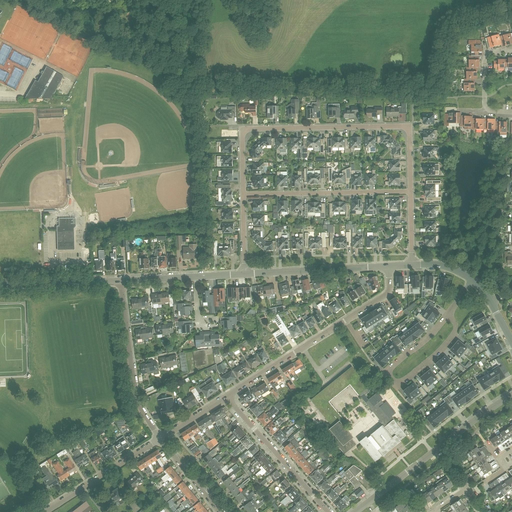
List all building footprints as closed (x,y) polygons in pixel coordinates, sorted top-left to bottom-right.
[(511,33),(499,37),(500,42),(504,41),(505,46),(511,44),(511,40),(511,37),(511,36),(511,33)] [(498,34),(487,38),(488,43),(492,42),(494,47),(501,45),(500,42),(499,37),(498,34)] [(468,40),(468,44),(471,44),(471,56),(474,56),(478,56),(478,54),(477,53),(476,53),(476,52),(482,52),(482,44),(480,44),(480,40),(468,40)] [(469,56),(469,68),(471,68),(477,68),(479,68),(479,60),(474,60),(474,56),(471,56),(469,56)] [(504,69),(504,67),(504,60),(498,60),(498,61),(494,61),(494,68),(498,68),(498,70),(504,69)] [(42,75),(38,82),(55,92),(63,77),(46,67),(44,71),(42,71),(41,73),(42,75)] [(466,68),(466,79),(469,80),(475,80),(477,80),(477,72),(471,72),(471,68),(469,68),(466,68)] [(461,79),(461,83),(464,83),(464,91),(475,91),(475,83),(469,83),(469,80),(466,79),(464,80),(461,79)] [(51,99),(55,92),(38,82),(35,81),(25,99),(51,99)] [(307,109),(307,119),(314,118),(314,112),(317,112),(317,110),(321,110),(321,100),(321,97),(321,95),(316,95),(316,97),(316,100),(317,103),(312,103),(312,105),(307,105),(307,109)] [(288,113),(289,114),(289,118),(296,118),(296,113),(299,113),(299,108),(299,100),(295,100),(294,100),(292,100),(292,103),(292,106),(290,106),(289,105),(286,106),(288,110),(288,112),(288,113)] [(242,104),(242,105),(241,105),(239,107),(239,109),(241,110),(242,110),(242,111),(245,111),(245,113),(253,113),(253,116),(256,116),(256,107),(250,107),(250,104),(242,104)] [(329,104),(329,108),(329,118),(340,117),(340,104),(329,104)] [(273,115),(279,115),(279,106),(267,106),(267,119),(273,119),(273,115)] [(217,114),(217,116),(217,118),(218,118),(219,119),(220,119),(220,120),(225,120),(228,120),(228,118),(232,118),(232,117),(236,117),(235,107),(228,107),(228,110),(221,110),(220,110),(220,111),(219,111),(218,112),(217,113),(217,114)] [(355,113),(359,113),(359,107),(352,107),(352,110),(344,110),(344,118),(355,118),(355,113)] [(399,113),(402,113),(401,107),(398,107),(398,108),(387,108),(387,117),(399,116),(399,113)] [(377,114),(382,114),(382,108),(375,108),(375,110),(367,110),(367,117),(377,117),(377,114)] [(449,120),(444,120),(444,126),(449,126),(449,124),(461,124),(461,122),(461,113),(456,113),(449,113),(449,120)] [(424,125),(438,124),(438,121),(434,121),(434,114),(423,114),(423,121),(424,121),(424,125)] [(472,128),(472,125),(473,117),(464,117),(464,122),(461,122),(461,124),(461,127),(464,127),(464,130),(472,130),(472,128)] [(472,125),(472,128),(472,130),(484,130),(484,125),(484,119),(476,119),(476,125),(472,125)] [(495,130),(496,128),(496,120),(488,119),(488,125),(484,125),(484,130),(495,130)] [(496,128),(495,130),(495,133),(500,133),(500,135),(507,135),(507,122),(499,122),(499,128),(496,128)] [(434,134),(438,134),(438,131),(424,131),(424,134),(423,134),(423,141),(434,141),(434,134)] [(387,144),(390,146),(395,141),(390,137),(387,137),(387,136),(380,136),(381,137),(377,137),(377,143),(381,143),(381,144),(387,144)] [(342,137),(338,138),(338,148),(345,148),(345,153),(348,153),(348,139),(345,139),(345,138),(342,138),(342,137)] [(350,138),(351,153),(354,152),(354,148),(361,148),(361,137),(354,137),(354,138),(350,138)] [(372,152),(375,152),(375,138),(372,138),(372,137),(365,137),(365,148),(372,148),(372,152)] [(262,139),(257,144),(262,148),(264,146),(271,145),(274,145),(274,139),(271,139),(271,138),(264,138),(264,139),(262,139)] [(276,139),(277,154),(280,154),(280,153),(286,153),(286,150),(287,150),(287,138),(280,139),(276,139)] [(291,138),(291,149),(298,149),(298,153),(298,158),(299,158),(301,158),(301,153),(301,139),(298,139),(298,138),(291,138)] [(307,148),(314,148),(313,138),(310,138),(310,139),(307,139),(307,140),(303,140),(304,146),(302,146),(302,159),(304,159),(305,159),(305,158),(306,158),(307,157),(307,156),(307,148)] [(313,138),(314,148),(320,148),(320,154),(324,154),(324,139),(320,139),(317,139),(317,138),(313,138)] [(332,148),(338,148),(338,138),(334,138),(334,139),(331,139),(328,139),(328,153),(332,153),(332,148)] [(395,141),(390,146),(393,149),(393,156),(394,156),(394,160),(396,160),(396,159),(400,159),(400,155),(401,155),(401,149),(400,149),(400,146),(395,141)] [(221,152),(232,152),(232,145),(231,145),(231,142),(217,142),(217,146),(221,146),(221,152)] [(259,151),(262,148),(257,144),(252,148),(252,151),(251,151),(251,158),(252,158),(252,161),(259,161),(259,158),(259,151)] [(435,158),(435,157),(434,151),(438,151),(438,148),(424,148),(424,151),(423,151),(423,158),(435,158)] [(221,167),(233,166),(232,160),(231,160),(231,156),(217,157),(217,160),(221,160),(221,167)] [(383,164),(385,164),(385,165),(389,165),(389,171),(400,171),(400,164),(399,164),(399,161),(383,161),(383,164)] [(268,167),(268,166),(268,163),(253,163),(254,167),(253,167),(253,173),(264,173),(264,167),(268,167)] [(425,175),(439,175),(439,171),(435,171),(435,165),(424,165),(424,172),(425,172),(425,175)] [(321,174),(314,174),(314,184),(318,184),(318,183),(321,183),(324,183),(324,168),(320,169),(321,174)] [(335,184),(339,184),(339,174),(332,174),(332,168),(329,168),(329,183),(332,183),(335,183),(335,184)] [(339,174),(339,184),(343,184),(343,183),(346,183),(346,182),(349,182),(349,179),(349,168),(345,170),(345,174),(342,174),(339,174)] [(302,180),(304,180),(304,183),(307,183),(307,184),(310,184),(311,184),(314,184),(314,174),(314,171),(308,171),(308,169),(304,169),(304,171),(302,171),(302,180)] [(232,177),(233,177),(233,170),(221,171),(222,177),(218,177),(218,181),(232,181),(232,177)] [(373,184),(376,184),(376,170),(372,170),(372,174),(366,174),(366,186),(373,185),(373,184)] [(302,180),(302,171),(298,171),(298,176),(292,176),(292,187),(299,187),(299,186),(302,186),(302,180)] [(355,186),(361,186),(361,175),(355,175),(355,171),(354,171),(351,171),(351,185),(355,185),(355,186)] [(287,187),(287,176),(281,176),(281,172),(277,172),(277,186),(281,186),(281,187),(287,187)] [(399,182),(400,182),(400,175),(389,175),(389,182),(385,182),(385,185),(399,185),(399,182)] [(264,177),(253,177),(253,184),(254,184),(254,188),(268,187),(268,184),(264,184),(264,177)] [(425,191),(435,191),(435,184),(441,184),(441,181),(426,181),(426,184),(426,187),(425,187),(425,191)] [(222,189),(222,195),(232,195),(232,191),(231,191),(231,188),(230,185),(216,185),(216,189),(222,189)] [(435,197),(435,191),(425,191),(425,195),(426,195),(426,198),(427,198),(427,201),(434,201),(434,203),(438,203),(438,201),(441,201),(441,197),(435,197)] [(232,199),(232,195),(222,195),(222,202),(216,202),(217,205),(231,205),(231,202),(231,199),(232,199)] [(366,211),(366,215),(373,215),(377,215),(376,214),(376,212),(376,200),(373,200),(373,199),(366,200),(366,211)] [(390,209),(401,209),(401,202),(400,202),(400,199),(385,199),(385,203),(389,203),(390,209)] [(362,211),(362,210),(362,200),(355,200),(355,201),(352,201),(352,215),(355,215),(355,211),(362,211)] [(264,205),(268,205),(268,201),(254,201),(254,205),(253,205),(253,212),(264,211),(264,205)] [(280,220),(280,216),(281,216),(281,212),(288,212),(288,201),(281,201),(281,202),(278,202),(278,220),(280,220)] [(302,216),(302,212),(302,202),(299,202),(299,201),(292,201),(292,212),(299,212),(299,216),(302,216)] [(308,213),(315,213),(315,202),(311,202),(311,203),(308,203),(308,204),(305,204),(305,218),(308,218),(308,213)] [(315,202),(315,213),(321,212),(321,218),(325,218),(325,204),(321,204),(321,203),(318,203),(318,202),(315,202)] [(333,212),(339,212),(339,202),(336,202),(336,203),(333,203),(333,204),(329,204),(330,218),(333,218),(333,212)] [(343,202),(339,202),(339,212),(346,212),(346,218),(350,218),(349,203),(346,203),(343,203),(343,202)] [(435,210),(440,210),(439,207),(425,207),(425,210),(424,210),(424,217),(436,217),(435,210)] [(222,220),(233,220),(233,213),(232,213),(232,209),(218,210),(218,213),(222,213),(222,220)] [(400,223),(400,220),(401,220),(401,213),(390,213),(390,220),(386,220),(386,223),(400,223)] [(272,222),(269,222),(265,222),(265,215),(253,215),(254,222),(254,226),(269,225),(272,225),(272,222)] [(59,227),(56,227),(57,232),(57,250),(72,250),(72,234),(74,234),(73,226),(75,226),(75,219),(58,219),(59,227)] [(426,232),(440,232),(440,228),(436,228),(436,222),(425,222),(425,229),(426,229),(426,232)] [(218,234),(224,234),(233,234),(233,231),(234,231),(233,224),(222,224),(222,230),(218,231),(218,234)] [(394,235),(392,238),(397,243),(401,238),(401,235),(402,235),(402,229),(401,229),(401,225),(395,225),(395,229),(394,229),(394,235)] [(254,241),(259,245),(263,240),(261,238),(260,231),(262,231),(262,228),(254,228),(254,231),(253,231),(253,238),(254,238),(254,241)] [(282,232),(281,232),(278,232),(278,249),(282,249),(288,249),(288,238),(282,238),(282,232)] [(312,249),(315,249),(315,239),(309,239),(309,233),(305,233),(305,248),(309,247),(309,248),(312,248),(312,249)] [(322,239),(315,239),(315,249),(319,249),(319,248),(322,248),(322,247),(325,247),(325,233),(322,233),(322,239)] [(330,233),(330,247),(333,247),(333,248),(336,248),(336,249),(340,248),(340,238),(333,238),(333,233),(330,233)] [(346,238),(340,238),(340,248),(344,248),(344,247),(347,247),(350,247),(350,233),(346,233),(346,238)] [(356,248),(363,248),(362,237),(356,237),(356,233),(352,233),(352,247),(356,247),(356,248)] [(377,247),(377,242),(377,233),(373,233),(373,237),(367,237),(367,248),(374,248),(374,247),(377,247)] [(300,248),(303,248),(303,234),(299,234),(299,238),(293,238),(293,249),(300,249),(300,248)] [(426,247),(440,246),(440,243),(436,243),(436,236),(425,236),(425,243),(426,243),(426,247)] [(392,248),(397,243),(392,238),(389,241),(382,241),(379,242),(379,248),(382,248),(382,249),(389,249),(389,248),(392,248)] [(120,239),(121,247),(126,247),(126,252),(131,252),(130,239),(120,239)] [(263,240),(259,245),(263,250),(266,250),(266,251),(273,251),(273,250),(276,250),(276,247),(276,243),(276,242),(276,241),(273,241),(273,243),(266,243),(263,240)] [(224,257),(224,246),(217,246),(217,241),(214,241),(214,255),(217,255),(217,256),(220,256),(220,257),(224,257)] [(224,246),(224,257),(228,256),(231,256),(231,255),(234,255),(234,241),(230,241),(230,246),(224,246)] [(191,248),(183,248),(184,259),(191,258),(191,256),(198,256),(197,254),(198,254),(198,253),(197,253),(197,245),(190,245),(191,248)] [(107,266),(106,266),(107,270),(114,270),(114,266),(114,261),(116,261),(116,258),(116,249),(116,247),(113,247),(113,249),(113,253),(110,253),(110,255),(111,260),(107,261),(107,266)] [(158,258),(160,258),(160,268),(163,268),(164,268),(165,268),(166,268),(166,257),(162,257),(161,249),(160,248),(159,248),(158,248),(158,249),(157,249),(158,258)] [(94,266),(93,266),(93,270),(94,271),(96,271),(102,271),(102,266),(102,260),(104,260),(104,250),(98,250),(99,260),(94,260),(95,266),(94,266)] [(140,253),(140,261),(141,269),(145,269),(148,269),(149,268),(148,259),(145,259),(145,258),(144,258),(143,252),(140,253)] [(168,262),(169,262),(169,267),(172,267),(172,268),(175,268),(175,267),(176,267),(175,258),(171,259),(171,254),(168,254),(168,262)] [(420,290),(419,276),(417,276),(417,275),(413,275),(413,276),(412,276),(412,284),(409,284),(409,293),(413,293),(413,290),(420,290)] [(422,288),(422,291),(425,291),(426,292),(426,290),(432,290),(433,276),(432,276),(432,275),(427,275),(427,276),(426,276),(426,277),(426,284),(422,284),(422,288)] [(370,286),(371,291),(379,288),(377,282),(378,282),(376,276),(370,278),(371,281),(367,283),(368,285),(372,284),(372,286),(370,286)] [(404,289),(404,293),(408,293),(407,284),(404,285),(403,277),(397,277),(397,281),(396,281),(396,285),(397,285),(397,290),(404,289)] [(439,291),(446,293),(447,287),(448,287),(449,283),(448,283),(449,279),(442,278),(440,285),(437,285),(435,291),(439,292),(439,291)] [(303,284),(300,285),(302,293),(302,294),(305,293),(305,291),(311,289),(310,284),(308,279),(302,281),(303,284)] [(313,283),(310,284),(311,289),(313,294),(318,292),(317,289),(321,288),(318,279),(312,281),(313,283)] [(293,286),(291,287),(292,292),(293,295),(298,293),(298,294),(302,293),(300,285),(298,280),(292,281),(293,286)] [(293,295),(292,292),(291,292),(288,282),(285,282),(285,284),(284,285),(283,284),(279,285),(280,287),(279,287),(282,297),(290,295),(290,296),(293,295)] [(359,288),(356,290),(360,297),(365,293),(362,288),(362,287),(361,285),(360,283),(357,284),(358,287),(359,288)] [(265,285),(267,295),(267,297),(270,296),(270,295),(275,294),(273,284),(265,285)] [(259,296),(264,296),(264,297),(267,297),(267,295),(265,285),(262,286),(257,287),(258,292),(254,292),(255,299),(259,299),(259,296)] [(357,298),(358,298),(354,291),(352,289),(351,286),(348,287),(349,290),(351,292),(348,294),(350,297),(353,301),(354,300),(355,301),(357,299),(357,298)] [(242,288),(239,288),(239,290),(240,302),(243,302),(243,298),(250,297),(250,287),(242,288)] [(236,288),(228,289),(228,298),(236,298),(236,302),(240,302),(239,290),(239,288),(236,288)] [(214,297),(214,307),(219,306),(218,302),(225,301),(224,289),(217,289),(217,297),(214,297)] [(182,294),(183,294),(183,299),(190,299),(191,302),(194,302),(194,296),(190,297),(190,291),(186,291),(186,290),(182,290),(182,294)] [(203,303),(208,303),(208,306),(213,306),(213,298),(209,298),(209,291),(202,292),(203,303)] [(341,303),(342,302),(344,306),(345,306),(346,307),(348,305),(348,304),(349,303),(345,297),(344,294),(343,292),(340,293),(341,295),(342,298),(339,299),(341,303)] [(173,304),(172,298),(169,298),(168,293),(160,294),(161,305),(165,304),(165,303),(169,303),(170,307),(173,306),(173,304)] [(161,305),(160,294),(152,295),(153,305),(158,304),(158,305),(161,305)] [(148,298),(140,299),(141,309),(145,309),(144,308),(149,307),(150,313),(152,312),(152,309),(151,306),(149,306),(148,298)] [(338,311),(341,309),(337,302),(334,298),(331,300),(332,302),(329,304),(334,313),(335,312),(336,313),(338,311)] [(391,310),(395,317),(398,314),(397,313),(403,309),(395,298),(390,302),(394,308),(391,310)] [(141,309),(140,299),(132,300),(133,309),(138,309),(141,309)] [(439,314),(440,313),(433,309),(435,306),(430,302),(424,310),(435,318),(436,318),(437,317),(438,318),(440,315),(439,314)] [(192,311),(192,307),(186,307),(186,303),(177,304),(178,312),(181,312),(181,316),(189,316),(189,311),(192,311)] [(321,312),(322,312),(326,318),(327,318),(329,317),(332,314),(326,306),(325,306),(324,305),(319,308),(321,312)] [(382,306),(376,310),(383,320),(382,320),(383,321),(388,317),(390,320),(393,318),(389,311),(386,313),(382,306)] [(279,313),(281,313),(280,307),(277,308),(277,310),(270,311),(271,315),(278,314),(279,313)] [(324,320),(319,313),(318,310),(314,312),(316,315),(314,317),(318,323),(319,323),(321,322),(324,320)] [(383,320),(376,310),(375,311),(374,310),(371,312),(378,323),(382,320),(383,320)] [(424,322),(426,319),(432,323),(432,322),(433,323),(436,320),(435,319),(435,318),(424,310),(421,315),(419,313),(416,316),(424,322)] [(371,312),(368,314),(368,315),(366,316),(373,326),(378,323),(371,312)] [(481,326),(479,323),(486,320),(483,313),(479,315),(476,316),(476,317),(471,320),(474,326),(471,327),(473,331),(481,326)] [(278,314),(272,317),(273,318),(275,322),(280,330),(282,333),(276,337),(278,339),(278,340),(277,340),(278,342),(279,341),(280,342),(282,346),(286,344),(287,344),(288,343),(288,342),(289,342),(286,337),(290,334),(278,314)] [(305,322),(306,322),(310,328),(314,326),(313,325),(315,324),(310,316),(308,318),(306,315),(302,318),(305,322)] [(373,327),(373,326),(366,316),(361,320),(365,326),(363,328),(366,334),(369,332),(368,330),(373,327)] [(236,317),(226,318),(226,321),(220,321),(221,325),(223,325),(224,330),(232,329),(232,325),(236,324),(236,317)] [(179,327),(179,330),(182,329),(182,334),(190,333),(190,329),(193,329),(193,324),(187,325),(187,321),(175,322),(176,327),(179,327)] [(300,322),(297,324),(298,326),(303,333),(304,333),(306,332),(306,331),(308,329),(303,321),(300,322)] [(164,324),(165,335),(169,335),(168,334),(174,333),(172,323),(164,324)] [(414,327),(420,335),(425,331),(419,323),(414,327)] [(157,335),(162,335),(162,336),(165,335),(164,324),(156,326),(157,335)] [(487,338),(485,335),(492,331),(489,325),(478,331),(481,336),(474,340),(476,344),(487,338)] [(287,327),(288,328),(294,338),(298,336),(299,337),(300,336),(301,335),(300,334),(301,334),(296,326),(292,329),(290,326),(287,327)] [(419,337),(418,336),(420,335),(414,327),(409,330),(409,331),(416,340),(419,337)] [(144,329),(145,340),(149,339),(148,338),(153,338),(152,328),(144,329)] [(137,340),(142,339),(142,340),(145,340),(144,329),(136,330),(137,340)] [(403,333),(410,342),(412,341),(413,342),(416,340),(409,331),(409,330),(408,329),(403,333)] [(211,339),(207,339),(208,347),(215,347),(222,347),(221,343),(220,343),(219,335),(215,335),(215,332),(210,332),(211,339)] [(196,348),(208,347),(207,339),(204,339),(204,333),(200,333),(200,336),(195,336),(196,348)] [(397,335),(394,337),(400,344),(402,342),(405,346),(410,342),(403,333),(399,337),(397,335)] [(388,346),(396,355),(401,351),(397,347),(400,344),(394,337),(393,337),(390,339),(392,342),(388,346)] [(499,344),(496,338),(490,342),(488,339),(482,342),(487,351),(488,350),(499,344)] [(466,343),(464,345),(458,341),(454,345),(464,354),(465,355),(471,347),(466,343)] [(497,356),(496,353),(502,349),(501,348),(502,347),(500,344),(500,345),(499,344),(488,350),(491,355),(490,356),(492,359),(497,356)] [(384,351),(391,359),(396,355),(388,346),(387,345),(382,349),(384,351)] [(464,354),(454,345),(450,350),(456,355),(454,358),(460,363),(462,360),(460,358),(464,354)] [(261,352),(258,354),(262,362),(263,362),(264,362),(265,362),(265,360),(268,358),(262,347),(259,349),(261,352)] [(254,357),(252,359),(257,366),(259,364),(260,363),(252,350),(250,352),(254,357)] [(387,363),(391,359),(384,351),(380,355),(387,363)] [(380,355),(378,353),(374,357),(382,367),(387,363),(380,355)] [(257,366),(252,359),(250,360),(246,354),(244,356),(252,368),(254,367),(254,368),(257,366)] [(167,357),(169,368),(173,367),(173,366),(177,365),(175,355),(167,357)] [(453,359),(450,361),(445,356),(441,360),(449,369),(449,370),(450,371),(457,363),(453,359)] [(161,368),(167,367),(167,368),(169,368),(167,357),(159,359),(161,368)] [(242,357),(240,358),(242,361),(240,362),(242,365),(246,373),(249,371),(250,370),(246,363),(242,357)] [(292,363),(287,367),(293,377),(295,380),(298,379),(293,372),(299,368),(301,370),(304,368),(303,365),(299,359),(295,362),(293,364),(292,363)] [(148,363),(150,374),(153,373),(153,375),(159,374),(156,361),(153,362),(153,360),(147,361),(148,363)] [(233,362),(237,368),(242,375),(243,374),(244,375),(246,373),(242,365),(240,366),(236,360),(233,362)] [(449,369),(441,360),(440,361),(440,360),(436,364),(441,370),(439,373),(444,378),(447,375),(445,374),(449,370),(449,369)] [(148,374),(150,374),(148,363),(140,365),(142,374),(147,373),(148,374)] [(242,375),(237,368),(235,369),(232,363),(229,365),(237,377),(239,376),(239,377),(242,376),(241,375),(242,375)] [(220,364),(218,366),(219,371),(220,374),(222,373),(224,376),(222,378),(224,381),(226,384),(227,384),(228,385),(229,384),(229,383),(231,381),(223,368),(220,364)] [(493,369),(499,380),(500,380),(505,377),(498,365),(493,369)] [(225,367),(223,368),(231,381),(233,380),(234,381),(236,380),(235,379),(236,378),(234,376),(232,371),(229,373),(225,367)] [(293,377),(287,367),(282,370),(286,376),(288,374),(291,379),(293,377)] [(372,405),(369,400),(365,395),(370,391),(352,368),(325,390),(332,399),(350,384),(369,408),(372,405)] [(494,383),(499,380),(493,369),(487,372),(489,374),(494,383)] [(432,383),(433,383),(437,379),(439,381),(442,379),(438,374),(435,376),(430,370),(425,374),(432,383)] [(279,372),(273,376),(277,382),(279,385),(282,383),(284,384),(285,382),(279,372)] [(433,384),(433,383),(432,383),(425,374),(420,378),(425,384),(422,386),(427,392),(430,389),(429,388),(433,384)] [(484,377),(489,386),(494,383),(489,374),(484,377)] [(277,383),(277,382),(273,376),(267,379),(272,386),(274,388),(274,389),(276,392),(278,391),(275,387),(279,385),(277,383)] [(489,386),(484,377),(483,376),(478,379),(484,390),(489,387),(489,386)] [(205,383),(212,394),(213,394),(218,390),(213,383),(214,382),(211,378),(205,383)] [(202,390),(205,395),(207,397),(210,396),(212,395),(212,394),(205,383),(200,386),(199,385),(195,387),(198,392),(198,393),(202,390)] [(252,389),(253,391),(257,397),(259,400),(263,397),(262,395),(268,390),(267,387),(265,383),(257,388),(256,386),(252,389)] [(421,387),(418,389),(414,383),(409,387),(416,396),(417,397),(421,393),(424,396),(427,394),(421,387)] [(465,387),(467,388),(473,397),(478,393),(471,383),(465,387)] [(193,394),(188,398),(193,407),(199,403),(195,398),(200,395),(198,393),(198,392),(195,387),(194,386),(190,388),(191,391),(193,394)] [(408,387),(404,391),(409,397),(406,399),(410,404),(413,402),(412,400),(416,396),(409,387),(409,388),(408,387)] [(467,388),(462,392),(469,401),(472,399),(472,398),(473,397),(467,388)] [(319,409),(328,402),(332,399),(325,390),(312,400),(319,409)] [(246,393),(244,394),(247,398),(247,397),(250,401),(252,400),(252,399),(254,397),(255,399),(257,397),(253,391),(250,392),(249,391),(248,392),(248,391),(246,393)] [(462,392),(462,391),(457,394),(464,404),(465,403),(466,403),(469,401),(462,392)] [(378,393),(369,400),(372,405),(369,408),(385,427),(384,427),(383,425),(370,435),(371,436),(368,438),(366,436),(360,442),(376,462),(382,456),(383,456),(401,441),(400,440),(406,435),(393,420),(391,417),(396,413),(386,402),(384,403),(381,400),(383,399),(378,393)] [(449,394),(446,397),(451,403),(454,401),(458,407),(464,404),(457,394),(456,393),(451,397),(449,394)] [(253,406),(250,401),(247,397),(247,398),(244,394),(243,395),(240,396),(241,396),(240,397),(242,401),(243,401),(245,403),(246,402),(251,408),(253,406)] [(161,395),(162,399),(158,400),(160,410),(161,410),(162,414),(164,414),(165,416),(167,415),(167,413),(175,412),(174,407),(172,398),(167,399),(166,395),(161,395)] [(445,402),(440,406),(441,407),(441,406),(448,416),(448,415),(449,416),(453,412),(448,405),(451,403),(446,397),(443,399),(445,402)] [(188,410),(193,407),(188,398),(182,401),(180,398),(177,400),(178,404),(180,407),(184,405),(188,410)] [(265,402),(262,405),(254,413),(254,414),(255,415),(256,415),(257,417),(260,415),(264,411),(262,409),(268,403),(267,401),(266,403),(265,402)] [(254,413),(262,405),(265,402),(264,402),(263,402),(262,402),(259,405),(257,403),(253,407),(253,406),(251,408),(251,409),(252,410),(252,411),(253,413),(254,413)] [(333,426),(340,421),(342,419),(328,402),(319,409),(333,426)] [(441,406),(441,407),(436,410),(443,419),(448,416),(441,406)] [(264,413),(260,417),(258,419),(261,422),(271,413),(276,409),(274,407),(270,411),(266,415),(264,413)] [(217,411),(221,418),(222,420),(223,422),(225,425),(225,426),(226,426),(227,428),(229,430),(233,426),(238,422),(235,419),(231,424),(229,426),(226,421),(226,419),(225,418),(224,418),(223,417),(227,415),(222,408),(222,409),(221,408),(219,410),(217,411)] [(271,413),(261,422),(265,426),(267,424),(273,418),(271,417),(278,411),(276,409),(271,413)] [(431,414),(439,423),(443,419),(436,410),(431,414)] [(216,422),(221,418),(217,411),(217,412),(215,413),(214,413),(212,414),(212,415),(213,418),(216,422)] [(303,416),(310,424),(312,422),(305,414),(303,416)] [(439,423),(431,414),(427,418),(434,427),(439,424),(438,423),(439,423)] [(209,417),(203,420),(207,427),(213,423),(209,417)] [(274,420),(268,425),(266,427),(269,431),(282,420),(280,418),(275,422),(274,420),(275,420),(274,420)] [(282,420),(269,431),(273,435),(275,433),(279,429),(277,427),(284,421),(283,419),(282,420)] [(207,427),(203,420),(198,424),(202,430),(207,427)] [(357,445),(352,439),(353,438),(340,421),(333,426),(326,432),(334,442),(335,443),(345,454),(357,445)] [(222,433),(216,424),(214,426),(219,435),(222,433)] [(195,434),(196,436),(198,439),(200,438),(197,433),(200,431),(196,425),(191,428),(195,434)] [(125,427),(118,428),(123,436),(123,435),(128,442),(130,445),(132,444),(133,444),(135,443),(135,442),(133,437),(132,435),(131,435),(128,437),(126,434),(128,433),(125,427)] [(233,434),(228,439),(229,439),(230,441),(232,439),(234,437),(241,431),(240,429),(241,429),(239,427),(238,427),(235,430),(232,432),(233,434)] [(280,431),(277,434),(274,436),(275,436),(274,437),(276,438),(278,440),(290,428),(289,427),(282,432),(280,431)] [(103,433),(101,428),(95,431),(98,436),(103,433)] [(191,428),(186,431),(190,437),(195,434),(191,428)] [(290,428),(278,440),(279,441),(279,442),(281,444),(281,443),(281,444),(284,442),(287,438),(285,436),(292,430),(290,428)] [(185,441),(190,437),(186,431),(181,434),(185,441)] [(232,439),(230,441),(232,443),(237,438),(238,439),(239,440),(243,437),(245,435),(245,434),(243,432),(242,432),(241,431),(234,437),(232,439)] [(510,441),(504,431),(500,434),(505,441),(507,440),(508,441),(509,441),(509,442),(510,441)] [(500,434),(496,436),(503,446),(502,447),(503,448),(505,447),(503,445),(504,444),(503,443),(505,441),(500,434)] [(122,436),(117,440),(123,449),(125,448),(126,449),(128,447),(128,446),(129,446),(127,443),(122,436)] [(236,452),(240,449),(250,440),(248,438),(249,438),(247,436),(247,437),(246,436),(241,441),(242,443),(231,453),(233,455),(236,452)] [(293,436),(289,440),(287,442),(289,444),(284,448),(288,452),(294,447),(296,445),(298,443),(297,441),(294,439),(295,438),(293,436)] [(501,446),(502,447),(503,446),(496,436),(490,440),(494,448),(497,446),(500,445),(501,446)] [(123,449),(117,440),(116,441),(117,443),(114,445),(118,453),(119,452),(119,453),(121,452),(121,451),(123,449)] [(251,442),(250,440),(240,449),(236,452),(238,454),(246,447),(247,449),(251,446),(253,444),(253,443),(252,441),(251,442)] [(75,443),(72,445),(75,450),(79,456),(83,463),(84,466),(88,464),(87,462),(89,461),(85,454),(82,456),(81,455),(77,448),(77,447),(78,446),(77,444),(76,445),(75,443)] [(109,459),(111,457),(105,447),(102,443),(101,444),(105,451),(101,453),(106,460),(107,461),(109,459)] [(294,447),(288,452),(289,453),(292,457),(298,452),(296,449),(301,445),(299,443),(298,443),(296,445),(294,447)] [(255,453),(256,452),(259,450),(258,449),(257,447),(256,447),(254,445),(252,447),(245,454),(244,453),(240,457),(243,460),(251,453),(254,456),(256,454),(255,453)] [(106,446),(105,447),(111,457),(113,456),(116,455),(116,454),(112,447),(108,449),(106,446)] [(468,453),(470,457),(481,450),(482,451),(484,450),(482,447),(480,449),(479,448),(478,449),(477,447),(474,449),(472,446),(466,450),(468,453)] [(64,455),(67,453),(65,449),(56,454),(58,458),(63,455),(64,455)] [(203,459),(207,464),(212,460),(210,457),(216,452),(214,449),(208,454),(208,455),(203,459)] [(75,450),(72,452),(75,456),(76,458),(76,459),(74,461),(78,468),(80,466),(80,465),(83,463),(79,456),(75,450)] [(158,463),(160,466),(161,467),(164,466),(159,459),(162,457),(158,450),(153,454),(157,460),(158,463)] [(298,452),(292,457),(295,460),(296,461),(306,452),(305,450),(304,450),(300,454),(298,452)] [(470,457),(473,461),(482,455),(480,453),(482,452),(481,451),(482,451),(481,450),(470,457)] [(92,452),(88,455),(91,459),(94,465),(101,461),(98,455),(95,451),(92,452)] [(261,452),(258,454),(254,458),(256,459),(251,464),(253,466),(264,456),(263,454),(261,452),(261,453),(261,452)] [(306,452),(296,461),(297,462),(298,463),(300,466),(306,461),(304,459),(309,455),(308,454),(306,452)] [(153,454),(148,457),(152,463),(157,460),(153,454)] [(212,460),(207,464),(211,469),(219,463),(217,460),(220,458),(218,455),(212,460)] [(487,458),(489,457),(487,455),(485,457),(484,456),(483,457),(482,455),(473,461),(475,464),(486,457),(487,458)] [(259,467),(261,465),(268,460),(267,460),(267,459),(266,457),(265,457),(264,456),(253,466),(255,467),(257,465),(259,467)] [(147,457),(142,461),(146,467),(147,469),(149,472),(152,471),(150,468),(151,467),(151,464),(152,463),(148,457),(147,457)] [(478,468),(487,462),(485,460),(487,459),(486,459),(487,458),(486,457),(475,464),(478,468)] [(211,469),(215,474),(225,466),(222,463),(227,459),(225,458),(219,463),(211,469)] [(306,461),(300,466),(304,470),(310,465),(312,463),(313,462),(309,458),(306,461)] [(68,468),(66,470),(68,475),(73,472),(74,473),(77,471),(69,459),(64,461),(68,468)] [(268,460),(261,465),(259,467),(261,470),(256,474),(257,476),(260,474),(271,464),(270,463),(270,462),(269,461),(268,461),(268,460)] [(69,476),(68,475),(66,470),(64,471),(57,461),(52,465),(59,475),(57,476),(59,480),(66,476),(67,477),(69,476)] [(141,470),(146,467),(142,461),(137,464),(141,470)] [(310,465),(304,470),(306,472),(308,475),(311,473),(314,470),(317,468),(315,465),(317,463),(315,461),(313,462),(312,463),(310,465)] [(492,466),(494,465),(492,462),(490,464),(489,463),(488,464),(487,462),(478,468),(480,472),(491,465),(492,466)] [(310,476),(310,477),(312,479),(312,478),(313,480),(324,470),(329,466),(327,463),(320,470),(318,469),(316,471),(312,474),(310,476)] [(271,464),(260,474),(262,476),(265,473),(267,475),(269,473),(273,470),(275,468),(274,468),(275,467),(273,465),(273,466),(271,464)] [(226,473),(228,475),(233,471),(231,469),(227,471),(225,469),(228,467),(226,465),(225,466),(215,474),(219,479),(224,475),(226,473)] [(353,465),(348,469),(354,476),(355,477),(362,471),(353,465)] [(491,465),(480,472),(485,478),(491,474),(490,471),(492,470),(490,468),(492,467),(491,466),(492,466),(491,465)] [(49,472),(45,466),(42,469),(45,474),(49,481),(44,484),(47,488),(52,485),(53,486),(57,483),(54,477),(52,477),(49,472)] [(168,473),(162,478),(163,480),(174,471),(171,466),(166,471),(168,473)] [(324,470),(313,480),(315,482),(314,482),(316,484),(317,483),(317,484),(318,483),(319,482),(322,479),(326,476),(324,474),(326,472),(329,469),(331,468),(329,466),(324,470)] [(238,467),(233,471),(228,475),(230,478),(229,478),(223,482),(227,488),(233,483),(231,480),(236,476),(234,475),(240,470),(238,467)] [(346,472),(343,474),(345,476),(349,480),(354,476),(348,469),(346,472)] [(277,470),(275,472),(270,476),(272,478),(274,477),(276,480),(281,475),(277,470)] [(171,477),(173,480),(178,476),(174,471),(163,480),(165,482),(171,477)] [(131,489),(135,486),(136,487),(144,480),(137,472),(134,475),(135,476),(132,479),(127,483),(129,486),(130,487),(131,489)] [(318,486),(320,488),(320,487),(321,489),(335,476),(334,475),(334,474),(330,477),(328,480),(326,478),(324,480),(320,483),(318,485),(318,486)] [(335,476),(321,489),(323,490),(322,491),(324,493),(324,492),(325,493),(327,491),(330,488),(329,486),(339,477),(337,475),(335,476)] [(173,480),(166,486),(168,488),(172,484),(174,487),(178,485),(177,484),(182,480),(178,476),(173,480)] [(354,476),(349,481),(353,485),(356,487),(357,489),(362,485),(358,481),(355,477),(354,476)] [(238,479),(233,483),(227,488),(231,493),(237,488),(235,485),(243,479),(241,477),(239,479),(238,479)] [(443,481),(448,489),(450,488),(449,488),(452,486),(446,477),(444,478),(445,480),(443,481)] [(260,488),(263,485),(267,482),(265,479),(261,483),(258,486),(260,488)] [(284,491),(286,490),(290,486),(290,485),(290,484),(288,483),(285,479),(282,482),(279,480),(278,480),(277,482),(279,484),(280,483),(283,486),(281,488),(284,491)] [(441,479),(437,482),(444,492),(448,489),(443,481),(442,479),(441,479)] [(507,494),(506,492),(499,483),(501,482),(499,480),(497,482),(499,484),(498,485),(499,486),(497,487),(502,495),(503,496),(507,494)] [(178,486),(182,491),(187,487),(183,482),(178,486)] [(231,493),(236,498),(241,493),(238,490),(241,488),(244,486),(245,484),(244,482),(237,488),(231,493)] [(440,495),(444,492),(437,482),(435,483),(437,485),(434,486),(440,494),(440,495)] [(511,493),(510,490),(505,482),(503,484),(502,482),(501,483),(501,482),(499,483),(506,492),(507,494),(507,493),(509,491),(511,493)] [(333,502),(335,500),(338,497),(337,495),(342,490),(346,487),(344,485),(340,488),(329,498),(331,499),(330,500),(332,502),(332,501),(333,502)] [(488,495),(492,501),(494,499),(495,500),(499,497),(492,488),(493,487),(492,485),(490,486),(489,487),(491,490),(492,491),(490,492),(491,494),(488,495)] [(332,489),(328,492),(326,494),(326,495),(328,497),(328,496),(329,498),(340,488),(338,486),(333,490),(332,489)] [(430,489),(436,497),(437,497),(437,496),(440,494),(434,486),(430,489)] [(184,497),(191,491),(187,487),(182,491),(180,492),(178,494),(179,496),(181,494),(184,497)] [(359,498),(365,492),(360,487),(358,489),(354,493),(359,498)] [(436,497),(430,489),(429,487),(425,490),(432,500),(436,497)] [(494,488),(493,487),(492,488),(499,497),(500,499),(503,496),(502,495),(497,487),(495,489),(494,487),(494,488)] [(283,504),(285,502),(296,492),(295,490),(293,488),(293,489),(293,488),(290,490),(287,493),(288,495),(281,502),(282,504),(283,504)] [(105,497),(110,504),(115,502),(115,503),(118,501),(117,500),(120,498),(122,501),(125,499),(123,496),(121,497),(117,489),(116,490),(116,489),(112,491),(113,492),(109,494),(105,496),(106,496),(105,497)] [(246,489),(241,493),(236,498),(240,503),(246,497),(248,500),(253,495),(255,494),(253,491),(247,496),(245,493),(246,492),(248,490),(246,489)] [(424,493),(422,495),(428,503),(428,502),(428,503),(432,500),(425,490),(423,492),(424,493)] [(182,505),(180,506),(181,507),(183,505),(195,496),(191,491),(184,497),(186,500),(181,504),(182,505)] [(297,494),(296,492),(285,502),(283,504),(285,506),(292,499),(294,501),(297,498),(299,496),(300,495),(298,493),(297,494)] [(247,511),(253,508),(258,504),(254,499),(255,498),(253,495),(248,500),(250,502),(244,507),(247,511)] [(198,500),(195,496),(183,505),(184,507),(188,504),(190,507),(198,500)] [(340,498),(336,501),(334,503),(334,504),(336,506),(338,507),(348,498),(346,496),(342,500),(340,498)] [(291,511),(293,511),(304,501),(303,500),(303,499),(301,497),(301,498),(301,497),(295,502),(297,504),(289,511),(291,511)] [(347,506),(349,505),(347,503),(350,500),(348,498),(338,507),(338,508),(339,509),(340,511),(341,511),(343,509),(347,506)] [(453,510),(455,509),(463,504),(460,499),(450,506),(453,510)] [(258,504),(253,508),(247,511),(256,511),(255,510),(264,503),(262,501),(258,504)] [(293,511),(291,511),(296,511),(300,508),(302,510),(305,507),(308,505),(307,505),(308,504),(306,503),(304,501),(293,511)] [(91,511),(92,511),(91,511),(90,511),(91,511),(90,511),(92,509),(86,502),(83,503),(80,506),(78,508),(75,510),(72,511),(91,511)] [(196,511),(198,511),(203,507),(200,502),(193,507),(195,510),(192,511),(196,511)] [(396,507),(392,510),(393,511),(397,511),(398,511),(407,506),(404,502),(396,507)]
